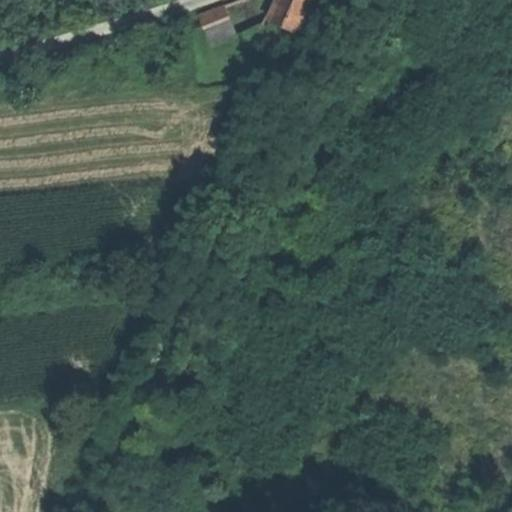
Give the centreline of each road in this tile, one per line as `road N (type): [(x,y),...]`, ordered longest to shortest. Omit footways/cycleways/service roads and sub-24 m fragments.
road 1 (track): [(85,511),(326,0)]
road 2 (residential): [(172,0),(0,50)]
